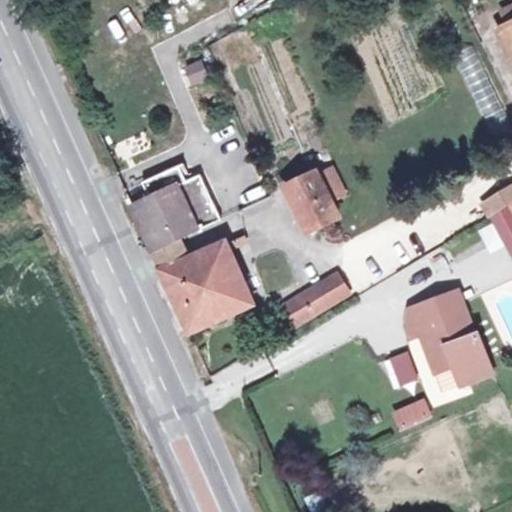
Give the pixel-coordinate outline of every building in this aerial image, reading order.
[(511,20),(502,25),(511,45),(511,20)] [(190,85),(209,78),(203,58),(183,64),(190,85)] [(143,178),(151,194),(185,177),(177,161),(143,178)] [(310,230),(344,214),(338,203),(346,193),(332,165),(289,186),(310,230)] [(134,202),(157,249),(222,217),(198,170),(185,177),(151,194),(134,202)] [(484,208),(487,206),(498,199),(503,196),(508,194),(511,191),(511,173),(476,195),(484,208)] [(484,208),(482,210),(504,250),(511,245),(511,224),(498,199),(487,206),(484,208)] [(440,236),(463,224),(458,213),(435,225),(440,236)] [(230,237),(207,247),(216,268),(238,259),(230,237)] [(256,299),(238,259),(216,268),(207,247),(166,264),(192,327),(256,299)] [(321,284),(329,300),(345,291),(336,275),(321,284)] [(329,300),(321,284),(292,301),(300,317),(329,300)] [(412,328),(427,366),(445,360),(452,379),(481,368),(484,366),(469,327),(466,329),(449,285),(400,303),(397,319),(402,332),(412,328)] [(407,350),(387,358),(399,387),(419,379),(407,350)] [(445,360),(427,366),(434,385),(452,379),(445,360)] [(415,395),(387,407),(393,422),(421,409),(415,395)] [(329,398),(310,404),(316,425),(336,419),(329,398)]
